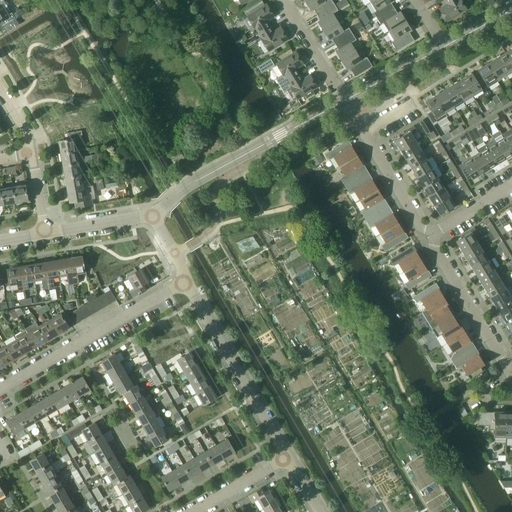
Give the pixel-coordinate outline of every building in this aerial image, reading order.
[(313,9),(316,15),(334,4),(331,0),(307,0),(305,2),(311,11),(313,9)] [(373,13),(376,19),(394,8),(390,3),(393,1),(392,0),(373,0),(370,2),(375,11),(373,13)] [(444,0),(448,5),(439,10),(446,21),(452,17),(452,19),(459,14),(459,13),(466,9),(460,0),(444,0)] [(261,1),(243,12),(244,12),(245,11),(248,16),(247,17),(253,28),(255,27),(259,33),(269,27),(265,21),(273,16),(266,5),(264,6),(261,1)] [(0,28),(0,29),(15,20),(15,19),(5,4),(0,7),(0,28)] [(317,22),(323,31),(337,22),(332,14),(338,10),(334,4),(316,15),(320,20),(317,22)] [(382,23),(388,32),(405,21),(400,12),(397,14),(394,8),(376,19),(380,25),(382,23)] [(0,36),(0,41),(4,48),(25,35),(18,24),(23,21),(20,16),(18,17),(15,19),(15,20),(0,29),(3,34),(0,36)] [(366,16),(361,20),(364,25),(369,22),(366,16)] [(405,21),(388,32),(393,41),(391,42),(396,51),(414,41),(408,32),(411,31),(405,21)] [(331,39),(334,44),(352,34),(348,28),(343,31),(337,22),(323,31),(329,40),(331,39)] [(357,31),(358,30),(362,27),(359,22),(354,25),(357,31)] [(269,27),(259,33),(262,39),(261,40),(268,51),(275,46),(275,47),(282,43),(282,42),(287,39),(280,28),(272,33),(269,27)] [(335,51),(341,61),(355,52),(350,43),(356,40),(352,34),(334,44),(338,50),(335,51)] [(17,55),(20,60),(34,51),(25,35),(4,48),(11,59),(17,55)] [(249,45),(256,40),(253,36),(246,40),(249,45)] [(282,74),(276,77),(281,85),(298,74),(294,69),(302,64),(295,52),(290,56),(289,55),(283,59),(283,60),(276,64),(282,74)] [(355,52),(341,61),(347,70),(349,68),(354,77),(372,66),(366,57),(361,61),(355,52)] [(511,64),(505,53),(495,59),(506,76),(511,72),(511,64)] [(495,59),(486,64),(497,81),(506,76),(495,59)] [(497,81),(486,64),(477,70),(487,87),(497,81)] [(471,73),(462,79),(472,96),(482,90),(471,73)] [(298,74),(281,85),(284,91),(290,87),(297,98),(304,94),(306,98),(313,93),(311,90),(316,87),(310,76),(301,80),(298,74)] [(462,79),(453,85),(463,102),(472,96),(462,79)] [(453,85),(443,91),(454,108),(463,102),(453,85)] [(443,91),(434,96),(445,113),(454,108),(443,91)] [(445,113),(434,96),(425,102),(429,109),(425,112),(433,125),(447,117),(445,113)] [(501,101),(495,105),(497,109),(504,106),(501,101)] [(495,105),(488,109),(491,113),(497,109),(495,105)] [(469,113),(473,118),(476,122),(482,119),(479,114),(477,116),(473,110),(469,113)] [(491,117),(493,121),(496,126),(500,123),(497,119),(498,118),(496,114),(491,117)] [(473,118),(467,122),(470,126),(476,122),(473,118)] [(419,122),(427,134),(428,133),(432,131),(425,119),(419,122)] [(394,141),(400,150),(415,141),(411,134),(416,131),(413,126),(405,130),(407,133),(394,141)] [(461,126),(455,129),(457,134),(464,130),(461,126)] [(474,127),(466,132),(472,142),(480,137),(479,135),(477,131),(474,127)] [(457,134),(455,129),(449,133),(451,138),(457,134)] [(511,133),(510,130),(501,135),(511,151),(511,133)] [(65,141),(58,142),(60,154),(76,152),(74,141),(82,138),(81,131),(64,134),(65,141)] [(431,139),(436,137),(432,131),(428,133),(431,139)] [(448,131),(440,136),(443,142),(451,138),(449,133),(448,131)] [(499,131),(491,136),(493,140),(505,159),(511,154),(511,151),(501,135),(499,131)] [(117,135),(106,137),(107,145),(118,143),(122,142),(119,135),(118,135),(117,135)] [(493,140),(485,145),(497,164),(505,159),(493,140)] [(333,157),(338,166),(356,156),(350,146),(349,147),(345,141),(325,154),(328,160),(333,157)] [(400,150),(405,159),(420,150),(415,141),(400,150)] [(435,145),(439,152),(443,149),(440,143),(435,145)] [(485,145),(477,150),(479,153),(489,169),(497,164),(485,145)] [(443,149),(439,152),(443,158),(447,155),(443,149)] [(405,159),(411,169),(426,160),(420,150),(405,159)] [(60,154),(62,166),(78,164),(78,163),(91,161),(90,156),(77,158),(76,152),(60,154)] [(479,153),(471,158),(480,174),(489,169),(479,153)] [(181,154),(171,160),(173,164),(183,158),(181,154)] [(318,154),(311,158),(315,164),(321,160),(318,154)] [(339,178),(344,186),(365,174),(360,166),(362,165),(356,156),(338,166),(344,175),(339,178)] [(471,158),(458,166),(466,180),(471,177),(472,179),(480,174),(471,158)] [(411,169),(417,178),(432,169),(426,160),(411,169)] [(446,164),(450,170),(455,167),(451,161),(446,164)] [(62,166),(64,179),(80,176),(80,175),(78,164),(62,166)] [(455,167),(450,170),(454,176),(458,174),(455,167)] [(417,178),(422,187),(437,178),(432,169),(417,178)] [(354,191),(359,200),(377,189),(371,180),(369,181),(365,174),(344,186),(349,194),(354,191)] [(64,179),(66,191),(82,188),(81,183),(86,182),(84,175),(80,175),(80,176),(64,179)] [(422,187),(428,196),(443,187),(446,185),(441,176),(437,178),(422,187)] [(458,182),(461,188),(466,186),(462,180),(458,182)] [(13,187),(12,187),(15,203),(27,201),(25,185),(13,187)] [(466,186),(461,188),(465,195),(470,192),(466,186)] [(0,190),(0,189),(0,191),(2,205),(15,203),(12,187),(0,190)] [(428,196),(434,205),(449,196),(443,187),(428,196)] [(82,188),(66,191),(69,203),(74,202),(75,208),(92,205),(90,195),(84,196),(82,188)] [(360,212),(365,220),(386,207),(381,200),(383,199),(377,189),(359,200),(365,209),(360,212)] [(449,196),(434,205),(439,215),(452,207),(454,210),(461,205),(458,199),(455,199),(452,194),(449,196)] [(374,225),(380,234),(397,223),(392,214),(390,215),(386,207),(365,220),(370,228),(374,225)] [(494,223),(498,229),(502,226),(498,220),(494,223)] [(397,223),(380,234),(385,243),(381,246),(384,252),(405,239),(402,234),(403,233),(397,223)] [(487,227),(491,233),(495,230),(491,224),(487,227)] [(502,226),(498,229),(501,235),(506,232),(502,226)] [(462,237),(456,241),(461,251),(476,242),(480,239),(473,227),(461,235),(462,237)] [(495,230),(491,233),(494,239),(499,237),(495,230)] [(467,260),(485,249),(486,248),(481,239),(476,242),(461,251),(467,260)] [(498,245),(502,252),(506,249),(502,243),(498,245)] [(398,263),(403,272),(421,261),(415,252),(413,253),(410,247),(389,260),(393,266),(398,263)] [(467,260),(473,269),(490,259),(491,258),(485,249),(467,260)] [(82,256),(69,259),(73,285),(78,284),(77,274),(84,273),(82,256)] [(69,259),(57,261),(59,277),(66,276),(68,286),(73,285),(69,259)] [(473,269),(478,279),(496,268),(490,259),(473,269)] [(57,261),(44,263),(48,289),(54,288),(53,278),(59,277),(57,261)] [(421,261),(403,272),(409,281),(404,284),(408,290),(428,277),(425,272),(426,271),(421,261)] [(44,263),(32,265),(34,281),(41,280),(43,290),(48,289),(44,263)] [(32,265),(19,267),(23,290),(29,289),(28,282),(34,281),(32,265)] [(23,290),(19,267),(7,269),(9,285),(17,284),(18,291),(23,290)] [(478,279),(484,288),(499,279),(496,274),(499,272),(496,268),(478,279)] [(142,270),(128,279),(134,289),(129,291),(132,298),(146,290),(143,285),(149,281),(142,270)] [(91,278),(94,284),(99,280),(96,275),(91,278)] [(484,288),(489,297),(505,288),(508,285),(503,277),(499,279),(484,288)] [(420,300),(426,309),(441,300),(443,298),(438,289),(436,290),(433,284),(412,297),(416,303),(420,300)] [(489,297),(495,306),(510,297),(505,288),(489,297)] [(110,290),(104,293),(111,304),(116,300),(110,290)] [(403,290),(397,294),(400,299),(406,295),(403,290)] [(104,293),(99,296),(105,307),(111,304),(104,293)] [(91,294),(85,298),(88,303),(89,302),(94,299),(91,294)] [(276,295),(269,299),(273,305),(280,301),(276,295)] [(99,296),(94,299),(100,310),(105,307),(99,296)] [(501,315),(511,308),(511,296),(510,297),(495,306),(501,315)] [(399,300),(403,306),(409,302),(405,297),(399,300)] [(427,321),(432,329),(452,316),(448,309),(449,308),(443,298),(441,300),(426,309),(421,312),(427,321)] [(100,310),(94,299),(89,302),(95,313),(100,310)] [(88,303),(84,305),(90,316),(95,313),(89,302),(88,303)] [(84,305),(79,308),(85,319),(90,316),(84,305)] [(45,313),(42,307),(36,311),(40,316),(45,313)] [(20,308),(13,309),(19,317),(23,314),(20,309),(20,308)] [(79,308),(73,312),(79,322),(85,319),(79,308)] [(511,308),(501,315),(506,325),(511,321),(511,308)] [(19,317),(13,309),(8,310),(13,320),(19,317)] [(79,322),(73,312),(68,315),(74,325),(79,322)] [(60,314),(49,320),(57,334),(68,328),(65,323),(68,321),(64,314),(61,316),(60,314)] [(441,334),(447,343),(464,332),(458,323),(457,324),(452,316),(432,329),(437,337),(441,334)] [(49,320),(38,327),(46,341),(57,334),(49,320)] [(25,328),(25,329),(35,347),(46,341),(38,327),(35,322),(25,328)] [(333,328),(325,332),(328,338),(336,334),(333,328)] [(14,336),(16,339),(25,354),(35,347),(25,329),(14,336)] [(447,355),(452,363),(473,350),(468,343),(470,342),(464,332),(447,343),(452,352),(447,355)] [(16,339),(5,346),(14,360),(25,354),(16,339)] [(318,345),(310,349),(313,354),(320,349),(318,345)] [(5,346),(0,348),(0,361),(3,366),(14,360),(5,346)] [(134,349),(138,355),(143,352),(139,346),(134,349)] [(346,347),(340,351),(343,355),(348,351),(346,347)] [(302,348),(296,351),(301,360),(307,356),(302,348)] [(473,350),(452,363),(456,369),(461,366),(466,375),(467,375),(470,379),(483,371),(480,367),(484,364),(478,355),(476,355),(473,350)] [(100,362),(107,373),(120,365),(114,354),(100,362)] [(177,361),(183,372),(197,365),(190,354),(177,361)] [(154,366),(158,373),(163,369),(160,363),(154,366)] [(107,373),(113,384),(126,376),(120,365),(107,373)] [(183,372),(190,383),(203,376),(197,365),(183,372)] [(147,379),(156,374),(152,368),(147,371),(148,374),(144,377),(146,379),(147,379)] [(163,369),(158,373),(161,378),(166,375),(163,369)] [(156,374),(147,379),(151,386),(154,384),(155,386),(161,383),(156,374)] [(126,376),(113,384),(120,395),(123,394),(133,388),(126,376)] [(190,383),(196,394),(209,387),(203,376),(190,383)] [(82,377),(71,383),(79,396),(89,390),(82,377)] [(71,383),(60,389),(68,402),(79,396),(71,383)] [(167,388),(171,395),(176,391),(185,385),(184,384),(175,389),(173,385),(167,388)] [(133,388),(123,394),(129,404),(143,396),(137,386),(133,388)] [(457,386),(451,390),(455,397),(461,393),(457,386)] [(196,394),(202,405),(216,398),(209,387),(196,394)] [(60,389),(49,396),(57,409),(68,402),(60,389)] [(160,393),(163,399),(169,396),(165,390),(160,393)] [(176,391),(171,395),(173,399),(179,396),(176,391)] [(49,396),(38,402),(46,415),(57,409),(49,396)] [(129,404),(135,415),(149,407),(143,396),(129,404)] [(38,402),(27,408),(35,421),(46,415),(38,402)] [(93,409),(96,413),(101,410),(102,410),(99,405),(93,409)] [(135,415),(142,426),(155,418),(149,407),(135,415)] [(180,410),(183,416),(189,413),(185,407),(180,410)] [(27,408),(16,415),(24,428),(35,421),(27,408)] [(467,414),(464,409),(459,412),(462,417),(467,414)] [(172,414),(176,421),(182,418),(178,411),(172,414)] [(477,414),(477,425),(489,425),(489,429),(494,429),(494,434),(493,434),(493,435),(494,435),(494,438),(493,438),(506,438),(506,411),(498,411),(498,412),(483,412),(483,414),(477,414)] [(189,413),(183,416),(186,421),(192,418),(189,413)] [(82,414),(76,417),(80,423),(85,420),(82,414)] [(24,428),(16,415),(5,421),(13,434),(24,428)] [(80,423),(76,417),(72,420),(71,419),(68,421),(71,427),(73,425),(74,426),(80,423)] [(142,426),(148,437),(162,429),(155,418),(142,426)] [(182,418),(176,421),(179,426),(185,423),(182,418)] [(82,433),(87,441),(101,434),(94,423),(86,427),(84,424),(65,434),(69,441),(82,433)] [(61,427),(55,430),(58,436),(64,432),(61,427)] [(162,429),(148,437),(155,448),(168,440),(162,429)] [(199,429),(193,433),(196,438),(202,435),(199,429)] [(58,436),(55,430),(48,434),(51,439),(58,436)] [(196,438),(193,433),(187,436),(191,442),(196,438)] [(87,441),(94,452),(107,445),(101,434),(87,441)] [(226,439),(215,446),(223,459),(234,453),(226,439)] [(177,442),(171,445),(174,451),(180,448),(177,442)] [(36,448),(33,444),(23,449),(23,448),(17,452),(20,457),(20,456),(30,451),(36,448)] [(66,447),(69,452),(74,449),(71,444),(66,447)] [(94,452),(100,463),(113,455),(107,445),(94,452)] [(174,451),(171,445),(166,449),(169,454),(174,451)] [(215,446),(204,452),(212,466),(223,459),(215,446)] [(59,451),(61,456),(67,453),(64,448),(59,451)] [(74,449),(69,452),(72,458),(78,455),(74,449)] [(204,452),(193,458),(201,472),(212,466),(204,452)] [(29,461),(35,472),(48,464),(42,453),(29,461)] [(67,453),(61,456),(65,462),(70,459),(67,453)] [(100,463),(106,474),(120,466),(113,455),(100,463)] [(193,458),(182,465),(190,478),(201,472),(193,458)] [(35,472),(41,483),(54,475),(48,464),(35,472)] [(78,468),(81,474),(87,471),(84,465),(78,468)] [(182,465),(171,471),(179,485),(190,478),(182,465)] [(116,483),(126,477),(120,466),(106,474),(113,485),(116,483)] [(71,473),(74,478),(80,475),(76,469),(71,473)] [(87,471),(81,474),(85,480),(90,476),(87,471)] [(179,485),(171,471),(160,477),(168,491),(179,485)] [(41,483),(48,494),(61,486),(54,475),(41,483)] [(80,475),(74,478),(77,484),(83,481),(80,475)] [(116,483),(122,494),(136,486),(130,475),(126,477),(116,483)] [(511,488),(511,481),(511,480),(500,481),(504,488),(511,488)] [(48,494),(54,505),(67,497),(61,486),(48,494)] [(122,494),(129,505),(142,497),(136,486),(122,494)] [(91,490),(94,496),(100,493),(97,487),(91,490)] [(257,500),(263,509),(277,501),(270,490),(263,494),(260,488),(247,496),(251,503),(257,500)] [(84,494),(87,500),(93,497),(89,491),(84,494)] [(100,493),(94,496),(97,501),(99,501),(103,498),(100,493)] [(54,505),(58,511),(66,511),(74,508),(67,497),(54,505)] [(93,497),(87,500),(90,505),(96,502),(93,497)] [(142,497),(129,505),(132,511),(142,511),(149,508),(142,497)] [(277,501),(263,509),(264,511),(282,511),(283,511),(284,510),(281,505),(279,505),(277,501)]
